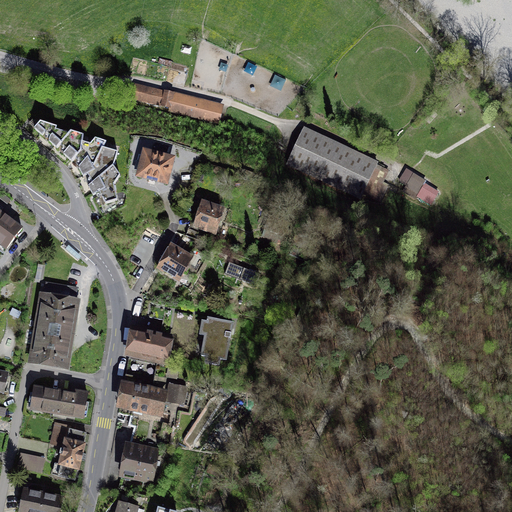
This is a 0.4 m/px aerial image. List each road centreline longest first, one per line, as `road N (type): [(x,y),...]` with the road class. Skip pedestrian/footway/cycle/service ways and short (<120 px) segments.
road 1 (track): [(511,441),(469,414),(413,332),(392,325),(349,373),(275,511)]
road 2 (residential): [(111,383),(40,370),(27,377),(0,502)]
road 3 (tertiary): [(67,228),(101,259),(116,287),(111,383)]
road 4 (residential): [(67,228),(77,208),(66,183),(0,117)]
road 5 (tertiary): [(111,383),(87,511)]
